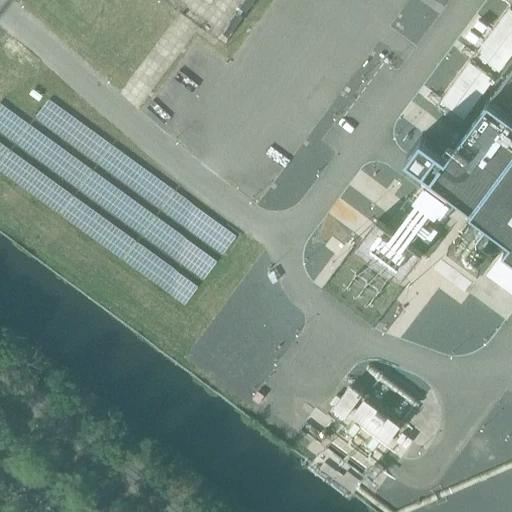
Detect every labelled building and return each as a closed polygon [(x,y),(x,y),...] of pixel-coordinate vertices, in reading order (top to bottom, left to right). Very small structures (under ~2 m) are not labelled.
[(511,52),(511,7),(510,6),(476,52),(500,69),(511,52)] [(486,26),(478,20),(474,25),(483,31),(486,26)] [(478,36),(470,30),(466,35),(474,41),(478,36)] [(493,76),(470,59),(442,98),(465,115),(493,76)] [(511,64),(447,152),(422,133),(407,154),(441,180),(511,232),(511,233),(506,242),(511,246),(511,64)] [(452,201),(426,182),(414,198),(440,217),(452,201)] [(437,230),(429,224),(421,236),(428,241),(437,230)] [(511,252),(505,248),(487,272),(511,291),(511,252)] [(350,384),(333,408),(344,416),(362,393),(350,384)] [(336,394),(331,401),(334,404),(340,397),(336,394)] [(364,397),(352,413),(387,439),(399,423),(364,397)] [(412,439),(402,432),(396,440),(406,447),(412,439)] [(324,461),(319,467),(353,492),(358,486),(359,485),(362,481),(347,470),(343,475),(324,461)]
